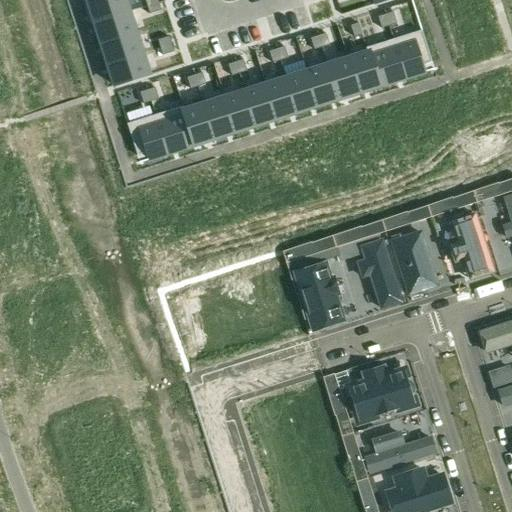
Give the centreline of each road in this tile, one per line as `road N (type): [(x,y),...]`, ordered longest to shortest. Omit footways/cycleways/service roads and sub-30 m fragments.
road 1 (residential): [(415,324),(473,511)]
road 2 (residential): [(511,499),(452,313)]
